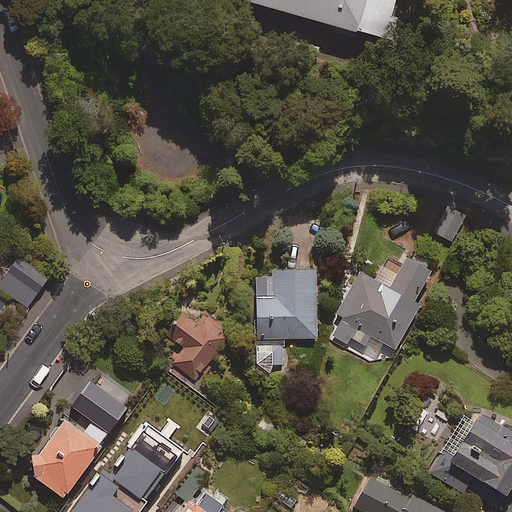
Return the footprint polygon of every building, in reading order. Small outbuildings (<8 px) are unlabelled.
[(391,0),(261,0),(382,33),(391,0)] [(464,218),(446,209),(434,233),(451,242),(464,218)] [(430,264),(405,250),(399,262),(387,256),(374,282),(358,273),(325,335),(347,346),(351,340),(371,351),(375,344),(393,354),(419,306),(414,304),(430,274),(426,271),(430,264)] [(47,279),(19,258),(0,284),(0,288),(27,307),(47,279)] [(314,273),(254,274),(257,366),(283,365),(282,340),(315,340),(314,273)] [(173,384),(194,384),(211,363),(211,352),(226,352),(226,315),(174,314),(173,384)] [(98,412),(81,399),(24,474),(61,502),(110,437),(90,422),(98,412)] [(511,428),(508,433),(469,408),(427,473),(462,495),(465,490),(498,510),(511,487),(511,428)] [(195,467),(174,494),(187,503),(207,476),(195,467)] [(435,511),(369,480),(354,510),(359,511),(435,511)] [(195,507),(188,502),(180,511),(223,511),(203,496),(195,507)]
